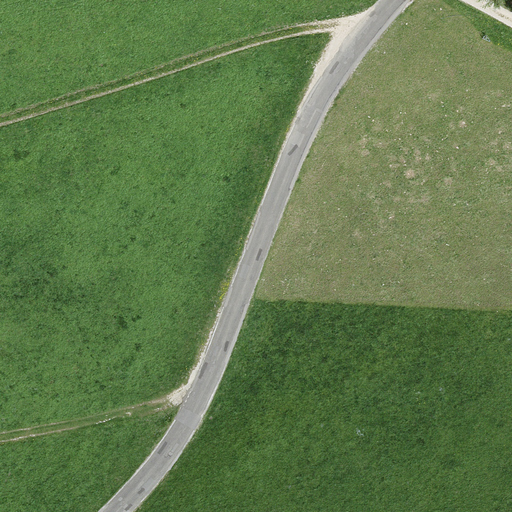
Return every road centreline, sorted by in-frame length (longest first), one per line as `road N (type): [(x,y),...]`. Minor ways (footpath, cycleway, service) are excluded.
road 1 (tertiary): [(115,511),(176,439),(314,105),(392,0)]
road 2 (track): [(0,122),(309,27),(367,28)]
road 3 (track): [(0,438),(197,400)]
